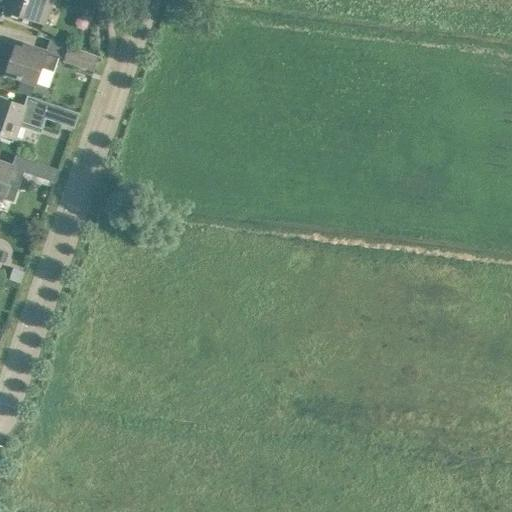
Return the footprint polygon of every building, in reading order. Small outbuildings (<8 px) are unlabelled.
[(10,0),(6,13),(44,25),(52,0),(10,0)] [(67,35),(57,32),(54,41),(64,44),(67,35)] [(15,47),(6,74),(22,79),(18,91),(28,95),(30,95),(34,83),(35,83),(40,68),(53,72),(59,56),(23,44),(22,49),(15,47)] [(64,60),(94,70),(98,56),(68,46),(64,60)] [(0,98),(0,134),(1,134),(0,135),(0,137),(12,141),(18,124),(41,132),(46,119),(73,128),(79,113),(48,102),(30,95),(28,95),(23,107),(0,98)] [(32,161),(28,174),(55,183),(59,170),(32,161)] [(0,200),(1,198),(7,180),(19,185),(24,171),(0,162),(0,200)]
